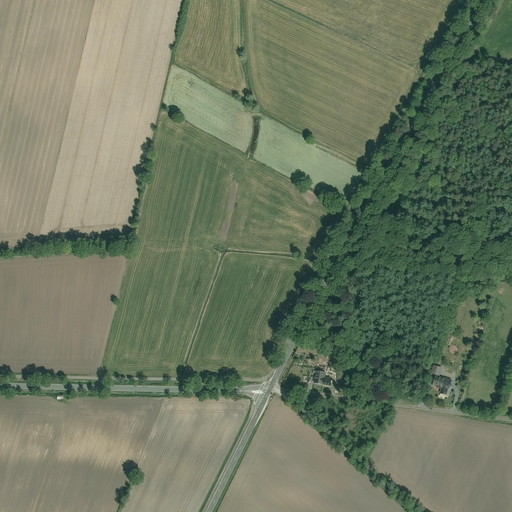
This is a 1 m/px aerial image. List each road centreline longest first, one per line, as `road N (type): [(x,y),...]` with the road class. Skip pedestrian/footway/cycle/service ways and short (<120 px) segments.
road 1 (tertiary): [(270,390),(483,0)]
road 2 (tertiary): [(270,390),(0,386)]
road 3 (residential): [(277,390),(511,420)]
road 4 (residential): [(277,390),(414,511)]
road 5 (tertiary): [(210,511),(270,390)]
